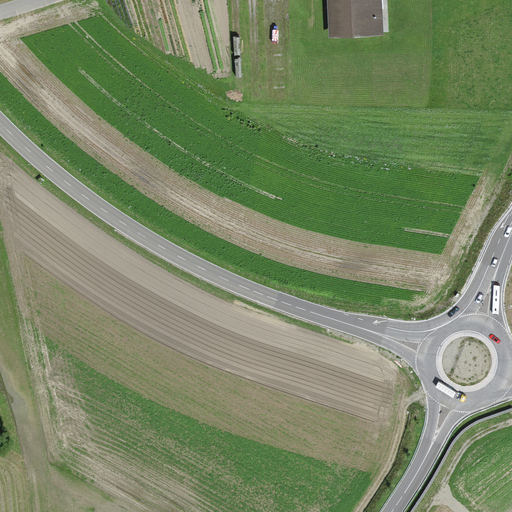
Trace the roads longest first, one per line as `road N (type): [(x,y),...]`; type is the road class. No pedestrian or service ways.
road 1 (secondary): [(0,121),(125,224),(247,288),(329,317)]
road 2 (secondary): [(511,222),(472,292),(444,319),(411,327),(329,317)]
road 3 (secondary): [(391,511),(451,398)]
